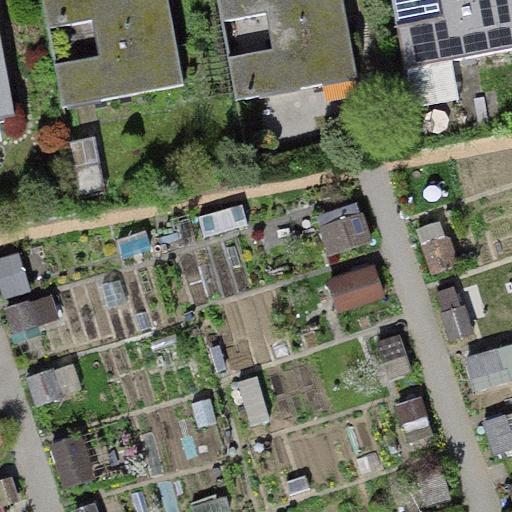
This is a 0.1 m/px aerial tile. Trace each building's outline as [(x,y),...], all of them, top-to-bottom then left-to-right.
[(54,66),(62,107),(183,85),(167,0),(41,0),(47,29),(92,20),(99,57),(54,66)] [(228,59),(235,101),(356,79),(341,0),(216,0),(220,21),(266,12),(273,51),(228,59)] [(397,28),(405,69),(511,49),(511,0),(437,0),(441,19),(397,28)] [(0,119),(14,117),(0,41),(0,119)] [(94,132),(67,137),(73,168),(100,163),(94,132)] [(360,210),(316,224),(327,258),(371,244),(360,210)] [(438,223),(416,230),(432,277),(459,268),(449,238),(443,240),(438,223)] [(18,256),(0,260),(0,290),(3,301),(29,293),(18,256)] [(371,267),(326,283),(336,312),(382,296),(371,267)] [(458,288),(434,297),(451,343),(475,335),(458,288)] [(50,297),(5,312),(13,337),(58,322),(50,297)] [(397,337),(375,346),(389,381),(411,373),(397,337)] [(496,352),(466,361),(472,380),(502,370),(496,352)] [(68,367),(26,381),(35,408),(77,394),(68,367)] [(419,400),(396,407),(408,443),(430,436),(419,400)] [(511,439),(504,418),(483,426),(494,457),(511,450),(511,439)] [(78,435),(47,446),(62,492),(94,481),(78,435)] [(419,482),(426,507),(448,501),(441,475),(419,482)] [(8,479),(0,481),(0,508),(17,503),(8,479)]
